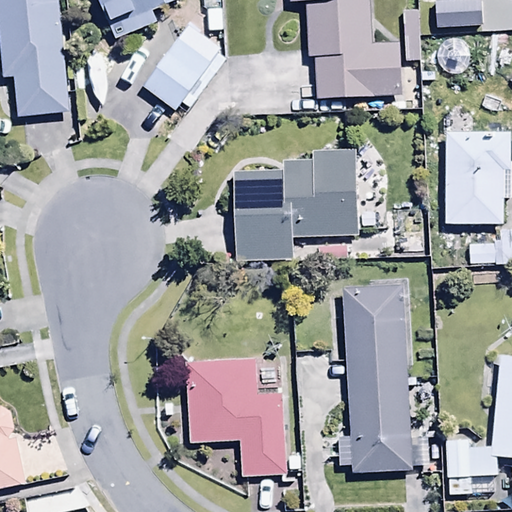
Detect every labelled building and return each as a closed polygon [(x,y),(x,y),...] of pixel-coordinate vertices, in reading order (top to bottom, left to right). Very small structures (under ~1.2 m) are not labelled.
[(0,0),(0,84),(15,83),(18,123),(65,120),(56,0),(0,0)] [(96,0),(116,45),(159,26),(153,13),(178,3),(176,0),(96,0)] [(372,48),(370,0),(288,0),(289,7),(305,7),(308,62),(316,62),(317,102),(400,99),(398,47),(372,48)] [(482,30),(481,3),(435,6),(436,33),(482,30)] [(417,14),(403,15),(404,64),(419,64),(417,14)] [(210,67),(176,43),(140,94),(175,118),(210,67)] [(511,179),(511,144),(511,138),(447,136),(444,229),(502,231),(503,179),(511,179)] [(356,242),(354,154),(314,154),(314,164),(283,165),(283,174),(235,175),(237,266),(294,264),(293,243),(356,242)] [(469,249),(470,269),(511,267),(511,234),(499,235),(500,247),(469,249)] [(405,289),(342,293),(350,442),(336,443),(337,470),(350,469),(350,478),(415,475),(405,289)] [(511,361),(498,361),(491,461),(511,462),(511,361)] [(255,365),(186,369),(191,450),(238,447),(240,482),(285,479),(285,475),(300,474),(299,462),(286,462),(283,400),(257,401),(255,365)] [(0,493),(25,489),(9,411),(0,412),(0,493)] [(491,480),(496,480),(495,462),(490,462),(490,452),(468,453),(468,442),(446,443),(448,501),(491,500),(491,480)]
